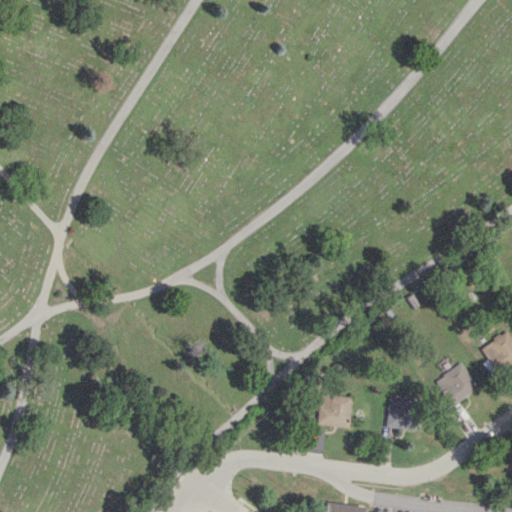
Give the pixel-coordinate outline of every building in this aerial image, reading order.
[(479,347),(498,373),(511,363),(511,339),(505,330),(479,347)] [(434,379),(451,405),(477,388),(460,362),(434,379)] [(319,393),(350,396),(347,426),(316,423),(319,393)] [(385,426),(415,429),(418,399),(388,395),(385,426)] [(363,511),(323,511),(325,501),(364,506),(363,511)]
